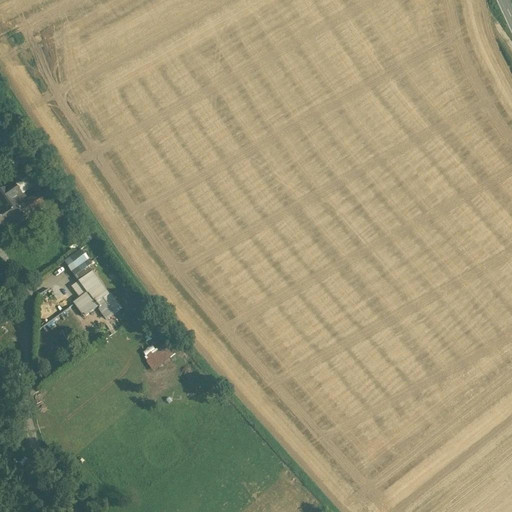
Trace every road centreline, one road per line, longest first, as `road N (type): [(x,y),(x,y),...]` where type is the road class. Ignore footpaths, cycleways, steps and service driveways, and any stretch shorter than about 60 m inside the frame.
road 1 (track): [(0,82),(151,307),(332,511)]
road 2 (track): [(27,405),(153,309)]
